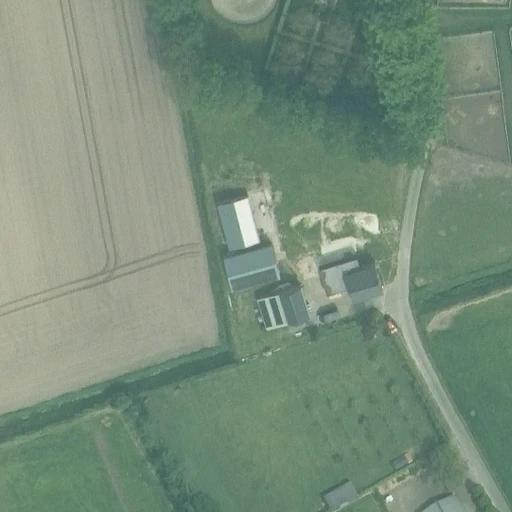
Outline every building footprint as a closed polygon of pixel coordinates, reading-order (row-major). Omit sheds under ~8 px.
[(224,259),(233,292),(281,279),(272,246),(224,259)] [(293,263),(299,283),(322,276),(316,256),(293,263)] [(356,256),(340,261),(344,272),(326,278),(331,292),(348,287),(352,298),(382,288),(374,263),(360,267),(356,256)] [(258,299),(267,329),(310,317),(301,287),(258,299)] [(461,511),(454,499),(429,511),(461,511)]
